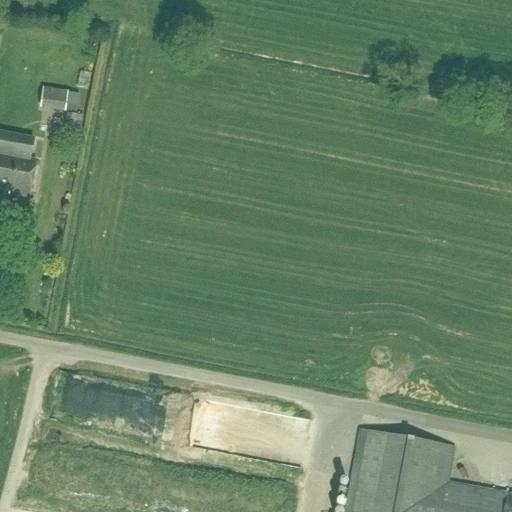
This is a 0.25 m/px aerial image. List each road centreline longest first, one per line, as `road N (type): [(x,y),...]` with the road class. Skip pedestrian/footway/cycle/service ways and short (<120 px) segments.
road 1 (unclassified): [(511,437),(0,336)]
road 2 (track): [(55,347),(9,511)]
